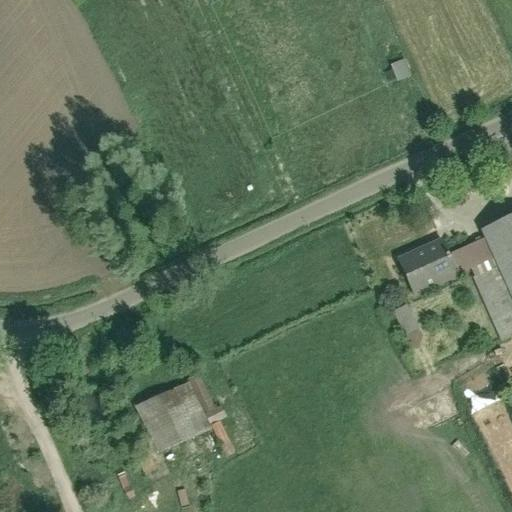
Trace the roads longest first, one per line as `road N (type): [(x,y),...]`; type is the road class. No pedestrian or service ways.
road 1 (unclassified): [(511,128),(37,342),(0,335)]
road 2 (track): [(21,345),(93,511)]
